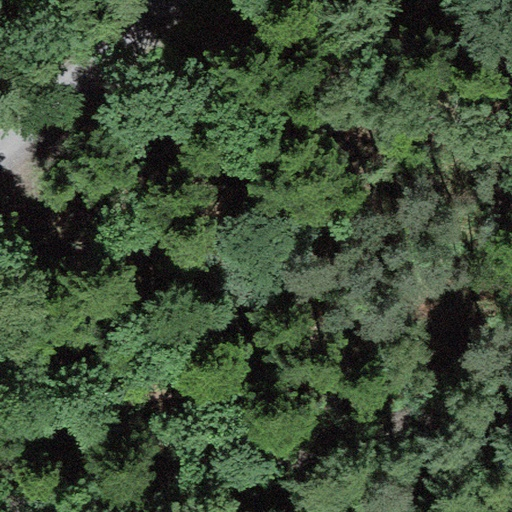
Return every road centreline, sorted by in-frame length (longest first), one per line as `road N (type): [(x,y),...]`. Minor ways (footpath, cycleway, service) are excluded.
road 1 (track): [(0,504),(63,506),(511,391)]
road 2 (track): [(183,0),(0,173)]
